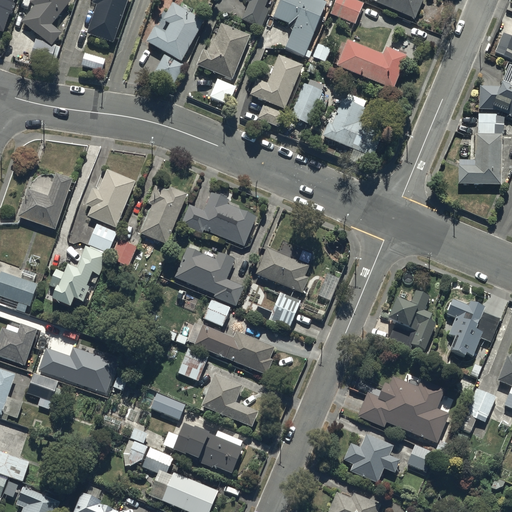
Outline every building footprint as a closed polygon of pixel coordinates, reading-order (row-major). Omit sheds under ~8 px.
[(13,3),(14,0),(0,0),(0,31),(3,33),(9,14),(12,15),(15,3),(13,3)] [(31,0),(30,1),(35,5),(22,22),(45,40),(36,37),(30,59),(55,66),(61,46),(54,44),(62,33),(51,25),(71,0),(31,0)] [(114,42),(127,0),(93,0),(93,2),(97,4),(87,33),(114,42)] [(265,7),(267,0),(245,0),(249,2),(242,20),(262,27),(269,8),(265,7)] [(326,2),(322,0),(280,0),(273,16),(289,23),(292,32),(285,48),(304,55),(326,2)] [(364,3),(356,0),(335,0),(330,13),(355,23),(364,3)] [(371,0),(415,19),(422,0),(371,0)] [(182,62),(204,21),(172,3),(163,20),(170,24),(165,33),(155,27),(146,42),(182,62)] [(203,49),(196,65),(232,80),(251,35),(221,23),(214,39),(212,38),(207,51),(203,49)] [(511,36),(503,33),(495,52),(511,58),(511,36)] [(347,39),(337,65),(394,88),(408,55),(386,46),(383,54),(347,39)] [(332,49),(318,43),(312,57),(326,62),(332,49)] [(105,59),(85,52),(81,64),(101,71),(105,59)] [(185,65),(164,54),(153,73),(174,85),(185,65)] [(285,110),(304,64),(279,54),(268,83),(257,79),(250,95),(285,110)] [(237,87),(217,78),(210,96),(230,104),(237,87)] [(511,116),(511,118),(511,119),(511,83),(511,85),(502,81),(500,86),(479,86),(479,109),(493,109),(511,116)] [(309,125),(323,90),(304,83),(291,117),(309,125)] [(328,126),(323,135),(354,149),(349,159),(368,167),(384,132),(360,121),(366,108),(364,107),(367,101),(350,93),(347,100),(343,98),(336,113),(332,111),(326,124),(328,126)] [(286,114),(263,105),(257,119),(280,128),(286,114)] [(478,133),(475,133),(475,159),(458,159),(458,184),(501,184),(501,134),(503,134),(503,116),(497,116),(497,113),(478,113),(478,133)] [(135,181),(106,169),(97,190),(92,188),(85,205),(91,207),(87,216),(116,228),(135,181)] [(72,178),(55,173),(47,195),(27,189),(17,216),(55,229),(72,178)] [(167,191),(154,186),(147,203),(151,205),(140,233),(166,244),(187,193),(169,186),(167,191)] [(227,199),(211,193),(204,211),(189,205),(182,225),(202,233),(203,230),(244,246),(256,215),(225,203),(227,199)] [(116,232),(96,224),(87,245),(108,253),(116,232)] [(128,267),(136,246),(119,239),(110,260),(128,267)] [(107,255),(86,247),(77,267),(67,263),(64,272),(56,269),(49,286),(56,288),(51,298),(70,306),(74,298),(84,302),(90,287),(86,286),(92,271),(99,274),(107,255)] [(215,259),(187,247),(174,277),(215,294),(214,297),(236,306),(244,286),(227,279),(235,259),(218,252),(215,259)] [(309,265),(266,247),(255,274),(302,293),(308,277),(304,276),(309,265)] [(37,283),(0,271),(0,296),(1,297),(0,298),(0,303),(24,312),(27,305),(29,306),(37,283)] [(339,278),(327,273),(317,295),(329,300),(339,278)] [(410,303),(396,297),(387,319),(396,322),(388,340),(410,349),(412,344),(425,349),(436,322),(429,319),(432,313),(424,309),(430,296),(416,290),(410,303)] [(203,302),(179,291),(173,304),(197,315),(203,302)] [(300,300),(279,292),(272,312),(268,320),(289,328),(300,300)] [(469,304),(453,298),(447,313),(456,316),(449,333),(455,336),(450,349),(465,355),(466,352),(473,355),(481,337),(491,341),(501,318),(483,311),(485,306),(470,300),(469,304)] [(230,308),(211,300),(203,319),(222,326),(230,308)] [(325,312),(305,304),(302,312),(322,320),(325,312)] [(272,312),(264,309),(260,317),(268,320),(272,312)] [(36,329),(20,324),(17,333),(1,327),(0,331),(0,356),(24,365),(36,329)] [(275,347),(236,331),(234,337),(203,325),(194,345),(267,375),(273,359),(270,358),(275,347)] [(176,333),(161,327),(158,335),(173,341),(176,333)] [(74,334),(58,328),(53,342),(69,348),(70,344),(76,346),(78,340),(73,338),(74,334)] [(187,337),(178,334),(175,341),(184,344),(187,337)] [(178,373),(198,381),(208,356),(188,348),(178,373)] [(511,352),(510,356),(507,355),(498,380),(511,385),(511,352)] [(482,363),(476,360),(469,376),(477,380),(482,369),(480,368),(482,363)] [(15,375),(0,369),(0,414),(1,415),(2,413),(7,397),(15,375)] [(58,382),(33,373),(26,393),(51,401),(53,396),(56,388),(58,382)] [(242,385),(214,374),(201,405),(252,426),(258,411),(235,402),(242,385)] [(113,387),(122,390),(126,380),(117,376),(113,387)] [(418,387),(392,376),(389,384),(385,382),(379,397),(367,392),(357,417),(384,428),(386,422),(437,443),(449,413),(437,408),(445,389),(421,379),(418,387)] [(63,390),(56,388),(53,396),(60,398),(63,390)] [(497,396),(477,388),(460,428),(471,432),(477,418),(486,422),(497,396)] [(185,405),(156,393),(150,408),(179,420),(185,405)] [(23,401),(7,397),(2,413),(17,418),(23,401)] [(121,421),(105,415),(101,424),(118,430),(121,421)] [(194,427),(184,423),(173,449),(186,455),(187,454),(198,459),(197,461),(213,468),(214,466),(232,473),(243,447),(208,433),(209,432),(194,426),(194,427)] [(133,429),(130,438),(143,443),(147,435),(133,429)] [(393,446),(366,434),(360,448),(350,444),(343,460),(353,464),(350,471),(377,483),(383,468),(394,473),(400,460),(389,455),(393,446)] [(147,447),(134,441),(128,455),(129,466),(141,460),(147,447)] [(434,454),(415,446),(407,465),(426,473),(434,454)] [(173,457),(150,448),(142,467),(165,476),(173,457)] [(29,462),(0,451),(0,473),(22,481),(29,462)] [(208,511),(218,491),(173,472),(161,500),(189,511),(208,511)] [(505,483),(495,479),(491,489),(496,491),(503,487),(505,483)] [(55,511),(59,502),(23,486),(15,504),(23,507),(21,511),(55,511)] [(100,500),(79,492),(71,511),(117,511),(118,511),(99,503),(100,500)] [(377,511),(380,504),(354,493),(352,498),(337,492),(328,511),(377,511)]
